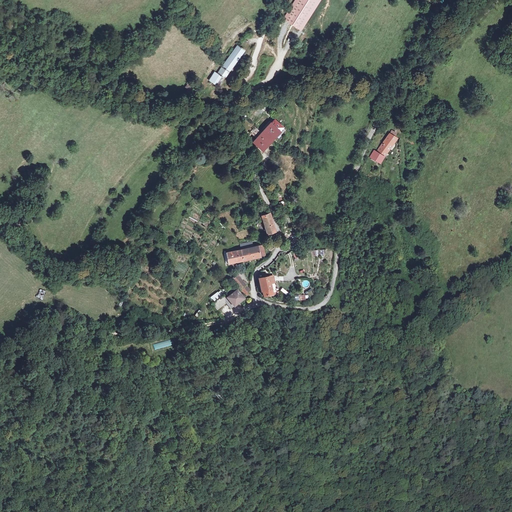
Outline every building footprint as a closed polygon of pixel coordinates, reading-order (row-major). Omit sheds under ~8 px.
[(293,0),(285,14),(301,24),(316,0),(293,0)] [(223,77),(244,49),(238,43),(213,75),(220,81),(223,77)] [(282,134),(274,124),(253,140),(261,151),(282,134)] [(379,166),(383,168),(402,139),(399,136),(400,133),(397,131),(382,154),(378,152),(373,158),(381,163),(379,166)] [(195,224),(197,220),(189,215),(187,219),(195,224)] [(269,234),(275,232),(269,216),(264,218),(269,234)] [(199,219),(197,224),(205,228),(207,223),(199,219)] [(261,242),(250,243),(243,244),(244,256),(266,253),(272,253),(270,241),(261,242)] [(235,257),(244,256),(243,244),(234,245),(235,257)] [(298,266),(292,260),(286,265),(292,272),(298,266)] [(264,297),(265,297),(266,302),(273,301),(267,277),(272,276),(270,270),(265,272),(258,274),(264,297)] [(240,274),(233,278),(239,288),(242,286),(244,291),(248,289),(240,274)] [(233,292),(230,294),(228,296),(223,299),(224,303),(228,301),(232,308),(244,300),(237,290),(233,292)] [(224,303),(223,299),(221,297),(210,303),(214,309),(224,303)] [(172,340),(154,346),(156,352),(175,346),(172,340)]
